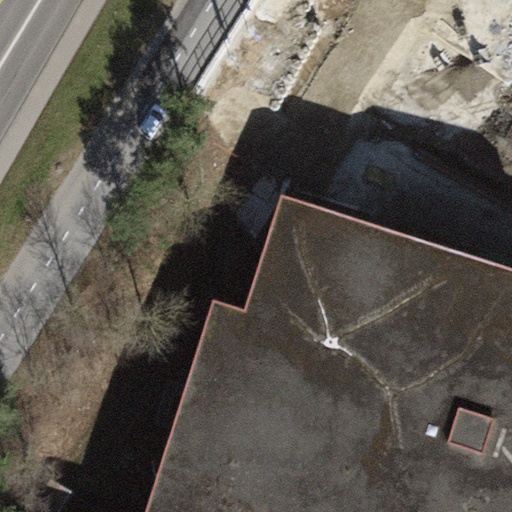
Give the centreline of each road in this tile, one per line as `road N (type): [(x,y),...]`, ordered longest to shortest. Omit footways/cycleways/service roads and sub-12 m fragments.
road 1 (residential): [(0,339),(216,0)]
road 2 (primary): [(0,110),(54,0)]
